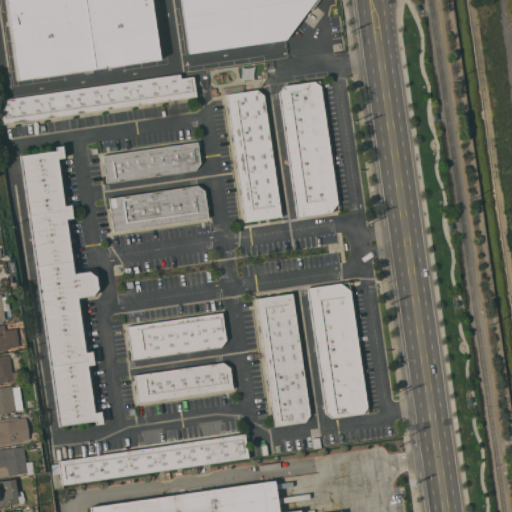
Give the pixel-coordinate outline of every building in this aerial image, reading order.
[(18,80),(6,0),(150,0),(159,59),(18,80)] [(188,53),(180,0),(319,0),(311,10),(309,8),(286,39),(188,53)] [(2,124),(0,108),(0,99),(180,73),(180,78),(193,76),(196,96),(2,124)] [(297,217),(279,92),(284,85),(314,81),(321,86),(337,203),(330,212),(297,217)] [(281,216),(245,221),(226,94),(256,89),(263,95),(281,216)] [(106,182),(103,155),(197,142),(200,163),(195,169),(106,182)] [(20,155),(56,150),(55,146),(63,145),(64,157),(57,158),(64,205),(71,204),(73,217),(66,218),(74,273),(89,271),(96,276),(98,288),(93,295),(78,297),(86,352),(92,351),(94,364),(88,365),(94,412),(101,411),(103,423),(96,424),(95,421),(59,426),(20,155)] [(114,231),(109,198),(197,185),(204,190),(208,217),(114,231)] [(307,287),(340,283),(350,290),(367,407),(362,413),(332,417),(325,412),(307,287)] [(3,310),(5,320),(0,320),(0,293),(1,293),(2,298),(8,297),(9,309),(3,310)] [(274,426),(256,298),(292,293),(309,415),(304,421),(274,426)] [(127,326),(222,312),(226,340),(220,347),(132,359),(127,326)] [(18,346),(7,347),(7,349),(0,350),(0,324),(4,324),(5,330),(16,328),(18,346)] [(0,355),(9,354),(12,372),(17,371),(18,379),(13,380),(13,381),(0,383),(0,355)] [(223,362),(230,367),(232,388),(138,402),(134,375),(223,362)] [(0,387),(12,385),(12,387),(19,386),(22,409),(16,410),(16,411),(7,412),(7,415),(1,416),(1,413),(0,413),(0,387)] [(0,418),(18,416),(18,418),(25,417),(29,439),(21,440),(21,442),(0,445),(0,418)] [(244,434),(248,458),(62,485),(59,461),(244,434)] [(0,449),(23,446),(25,462),(32,461),(32,462),(36,461),(37,471),(33,472),(33,473),(27,474),(26,472),(8,475),(7,466),(0,466),(0,449)] [(0,480),(15,479),(16,491),(21,491),(22,491),(22,492),(23,493),(23,496),(24,498),(24,499),(24,501),(23,502),(22,502),(19,503),(0,505),(0,480)] [(88,508),(88,511),(300,511),(300,510),(285,511),(277,511),(273,481),(88,508)]
